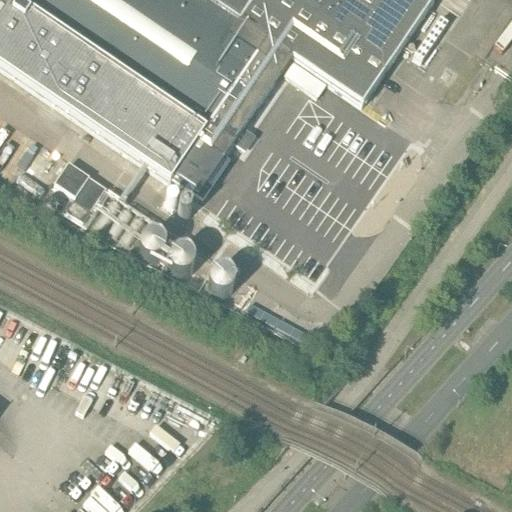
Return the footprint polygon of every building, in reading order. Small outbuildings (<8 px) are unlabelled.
[(360,112),(436,0),(0,0),(0,74),(168,190),(173,183),(198,200),(233,149),(238,153),(248,138),(243,135),(291,64),(360,112)] [(90,184),(69,170),(56,191),(76,204),(90,184)] [(85,229),(107,195),(90,184),(76,204),(68,218),(85,229)] [(145,250),(142,270),(165,273),(167,252),(145,250)] [(185,294),(202,277),(185,260),(168,277),(185,294)]
